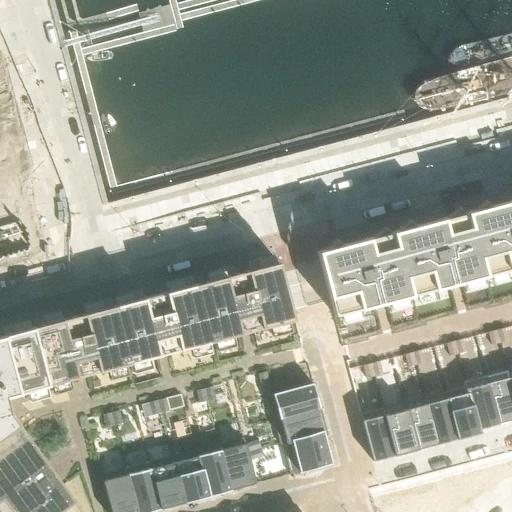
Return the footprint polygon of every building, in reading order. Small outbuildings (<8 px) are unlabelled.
[(0,252),(22,247),(0,162),(0,252)] [(320,252),(317,253),(333,316),(485,276),(511,269),(511,201),(496,206),(494,206),(489,207),(484,201),(483,201),(469,212),(463,214),(458,208),(457,208),(443,219),(439,220),(437,221),(422,225),(420,226),(420,225),(414,227),(410,221),(409,221),(409,220),(394,232),(388,234),(384,228),(383,227),(382,228),(368,239),(365,240),(363,241),(347,245),(345,245),(340,246),(335,240),(334,240),(320,252)] [(112,307),(109,298),(81,305),(84,314),(61,320),(59,311),(41,316),(43,325),(29,329),(27,320),(0,326),(0,328),(2,336),(0,336),(0,511),(110,511),(101,476),(102,475),(125,469),(148,463),(172,457),(195,450),(218,444),(241,438),(241,439),(243,438),(255,484),(289,475),(281,445),(279,445),(279,444),(273,421),(266,397),(267,397),(267,396),(312,384),(293,321),(278,263),(275,264),(272,255),(245,262),(247,271),(234,275),(232,265),(204,273),(207,282),(193,285),(191,276),(163,284),(166,293),(142,299),(140,290),(112,297),(115,306),(112,307)] [(504,328),(495,331),(498,343),(507,341),(504,328)] [(495,331),(487,333),(490,345),(498,343),(495,331)] [(462,339),(453,342),(457,354),(465,352),(462,339)] [(453,342),(445,344),(448,356),(457,354),(453,342)] [(420,350),(412,353),(415,365),(423,363),(420,350)] [(412,353),(403,355),(407,367),(415,365),(412,353)] [(378,362),(370,364),(373,376),(382,374),(378,362)] [(370,364),(361,366),(365,378),(373,376),(370,364)] [(511,394),(506,371),(485,377),(497,424),(511,420),(511,394)] [(485,377),(463,382),(464,386),(465,391),(466,391),(477,433),(479,433),(478,429),(497,424),(485,377)] [(267,397),(266,397),(273,421),(319,409),(313,386),(313,385),(312,384),(267,396),(267,397)] [(464,386),(444,392),(457,439),(477,433),(466,391),(465,391),(464,386)] [(444,392),(423,397),(436,444),(457,439),(444,392)] [(423,397),(402,403),(415,450),(436,444),(423,397)] [(402,403),(381,408),(394,455),(415,450),(402,403)] [(381,408),(359,414),(372,461),(394,455),(381,408)] [(319,409),(273,421),(279,444),(325,432),(319,409)] [(325,432),(279,444),(279,445),(281,445),(289,475),(331,464),(323,434),(325,433),(325,432)] [(241,438),(218,444),(230,491),(253,485),(253,484),(255,484),(243,438),(241,439),(241,438)] [(218,444),(195,450),(207,497),(230,491),(218,444)] [(195,450),(172,457),(184,503),(207,497),(195,450)] [(172,457),(148,463),(161,509),(184,503),(172,457)] [(148,463),(125,469),(136,511),(150,511),(161,509),(148,463)] [(102,475),(101,476),(110,511),(136,511),(125,469),(102,475)]
